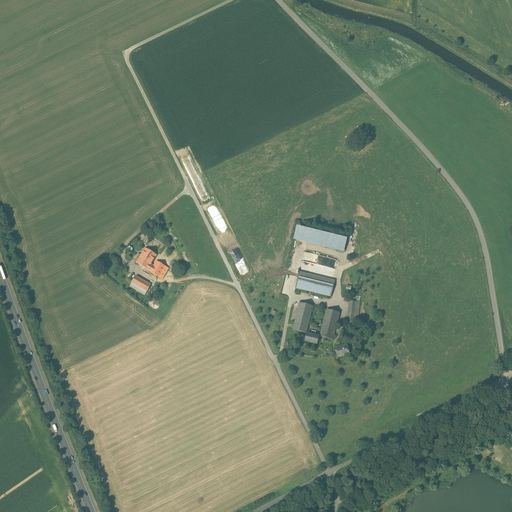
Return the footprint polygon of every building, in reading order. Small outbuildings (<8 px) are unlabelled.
[(344,240),(298,228),(295,238),(342,249),(344,240)] [(156,255),(146,249),(141,256),(151,263),(156,255)] [(156,262),(153,266),(150,264),(151,263),(141,256),(137,263),(162,278),(167,269),(156,262)] [(334,280),(299,272),(295,288),(331,297),(334,280)] [(151,285),(135,276),(131,283),(147,292),(151,285)] [(312,306),(300,303),(293,330),(305,333),(312,306)] [(355,306),(349,305),(347,320),(354,321),(355,306)] [(339,312),(326,309),(320,336),(332,340),(339,312)] [(316,332),(311,330),(310,334),(307,333),(305,341),(316,344),(317,340),(319,340),(319,338),(318,338),(318,336),(315,335),(316,332)] [(347,345),(335,348),(337,357),(349,354),(347,345)]
